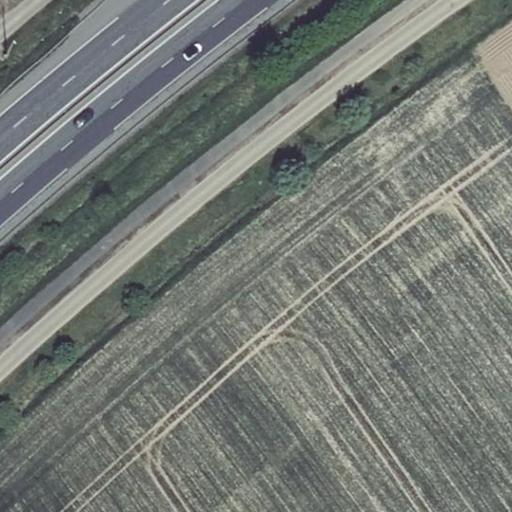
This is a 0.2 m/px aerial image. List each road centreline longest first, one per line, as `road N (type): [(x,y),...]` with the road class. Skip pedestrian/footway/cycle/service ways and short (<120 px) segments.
road 1 (trunk): [(0,205),(251,0)]
road 2 (trunk): [(170,0),(0,140)]
